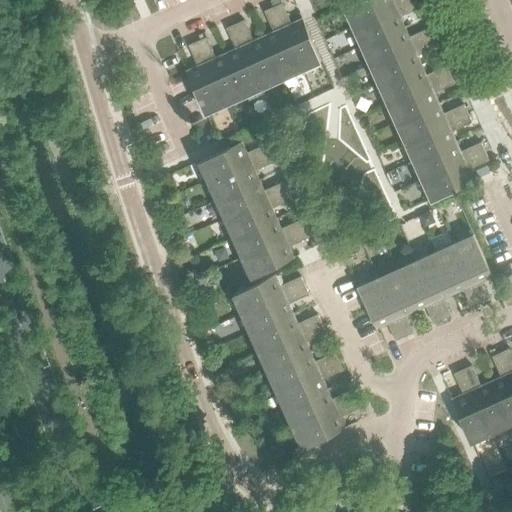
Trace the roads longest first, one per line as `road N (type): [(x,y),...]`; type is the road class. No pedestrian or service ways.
road 1 (residential): [(319,511),(257,489),(227,457),(88,52)]
road 2 (secondary): [(89,511),(0,264)]
road 3 (residential): [(88,52),(211,0)]
